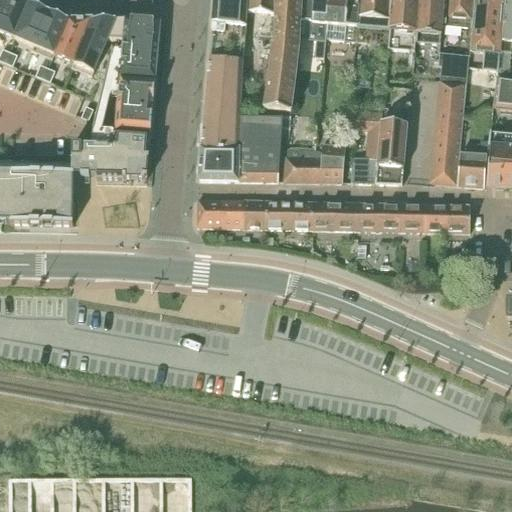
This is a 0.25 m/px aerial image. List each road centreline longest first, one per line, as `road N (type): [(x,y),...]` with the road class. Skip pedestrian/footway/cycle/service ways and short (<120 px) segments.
road 1 (residential): [(496,212),(478,200),(435,196),(172,191)]
road 2 (secondary): [(460,353),(325,294),(166,271)]
road 3 (residential): [(172,191),(188,0)]
road 4 (secondary): [(166,271),(0,265)]
road 5 (residential): [(460,353),(485,298),(496,212)]
